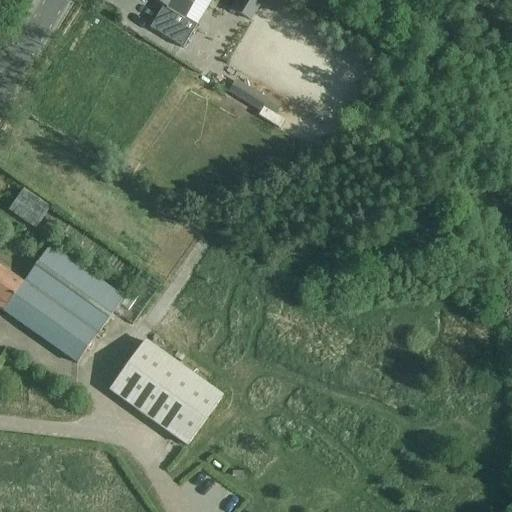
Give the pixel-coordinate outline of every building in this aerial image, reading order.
[(159,14),(150,29),(168,39),(184,48),(198,26),(186,18),(196,0),(152,0),(166,8),(162,16),(159,14)] [(236,82),(228,94),(260,114),(267,102),(236,82)] [(35,232),(48,212),(18,193),(6,213),(35,232)] [(50,247),(24,284),(97,336),(123,300),(50,247)] [(0,309),(4,312),(24,284),(0,267),(0,309)] [(97,336),(24,284),(4,312),(78,364),(97,336)] [(170,335),(191,299),(179,292),(158,328),(170,335)] [(145,343),(111,392),(188,446),(222,397),(145,343)]
